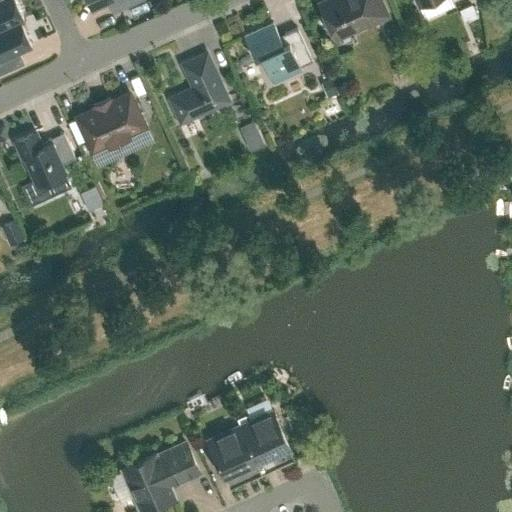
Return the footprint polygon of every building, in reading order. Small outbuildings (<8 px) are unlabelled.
[(20,18),(23,17),(15,0),(0,0),(0,26),(19,18),(20,18)] [(88,0),(91,5),(102,0),(107,0),(113,11),(136,0),(88,0)] [(327,0),(319,4),(333,36),(374,17),(376,21),(389,15),(381,0),(327,0)] [(461,8),(466,19),(476,14),(471,3),(461,8)] [(0,72),(15,66),(10,56),(13,55),(15,51),(31,43),(20,18),(19,18),(0,26),(0,72)] [(273,21),(244,34),(254,57),(260,54),(273,81),(301,68),(300,64),(312,59),(297,26),(279,34),(273,21)] [(412,48),(398,55),(404,66),(417,59),(412,48)] [(228,99),(206,51),(183,62),(193,86),(170,97),(181,120),(228,99)] [(327,96),(338,91),(332,76),(320,81),(327,96)] [(144,124),(129,91),(77,115),(92,148),(144,124)] [(22,156),(24,155),(36,183),(48,178),(54,192),(70,185),(60,163),(75,156),(63,131),(47,138),(49,142),(42,145),(35,130),(14,139),(22,156)] [(95,184),(79,191),(87,209),(103,201),(95,184)] [(15,217),(0,224),(10,245),(25,238),(15,217)] [(248,412),(237,417),(240,424),(262,472),(294,457),(273,410),(251,419),(248,412)] [(240,424),(207,439),(229,487),(262,472),(240,424)] [(123,467),(142,511),(174,496),(168,484),(199,470),(186,441),(155,455),(154,453),(123,467)]
